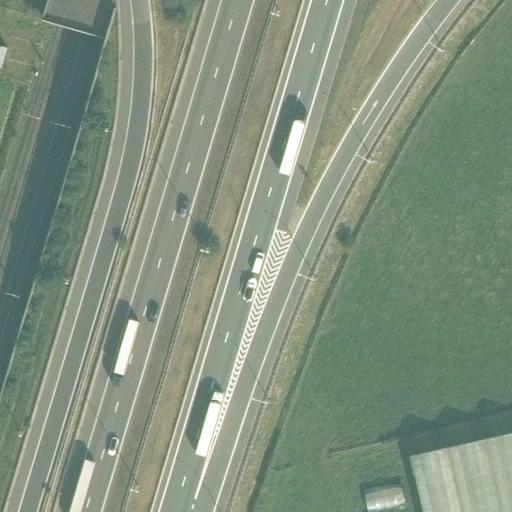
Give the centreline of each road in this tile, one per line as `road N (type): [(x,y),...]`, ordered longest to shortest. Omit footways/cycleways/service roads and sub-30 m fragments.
road 1 (motorway): [(180,511),(224,447),(321,197),(445,0)]
road 2 (motorway): [(178,511),(328,0)]
road 3 (motorway): [(229,0),(80,511)]
road 4 (motorway): [(138,0),(147,60),(141,151),(27,511)]
